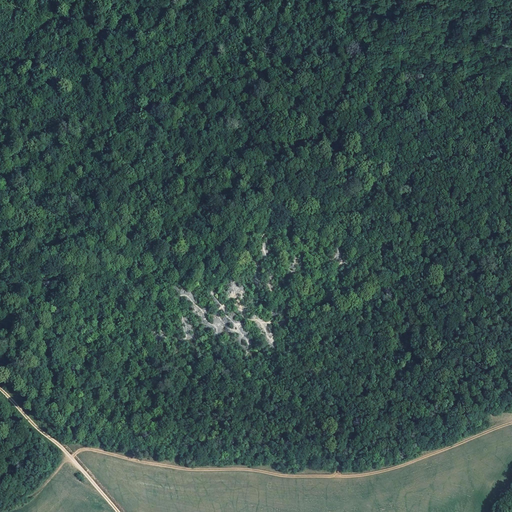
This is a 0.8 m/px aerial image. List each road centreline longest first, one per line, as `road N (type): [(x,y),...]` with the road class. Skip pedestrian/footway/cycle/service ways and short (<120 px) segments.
road 1 (track): [(0,492),(32,494),(83,448),(188,468),(350,476),(511,424)]
road 2 (track): [(118,511),(0,388)]
